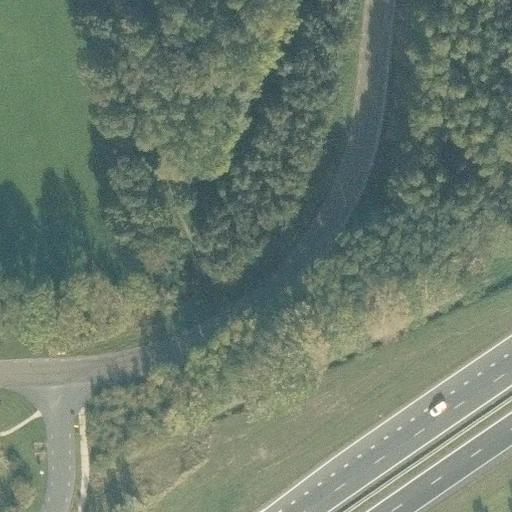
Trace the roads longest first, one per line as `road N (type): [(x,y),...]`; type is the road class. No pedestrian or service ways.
road 1 (tertiary): [(57,373),(121,369),(182,353),(241,322),(284,286),(320,242),(349,186),(368,122),(381,0)]
road 2 (trunk): [(511,370),(307,511)]
road 3 (trunk): [(392,511),(511,430)]
road 4 (unclassified): [(57,373),(61,474),(54,511)]
